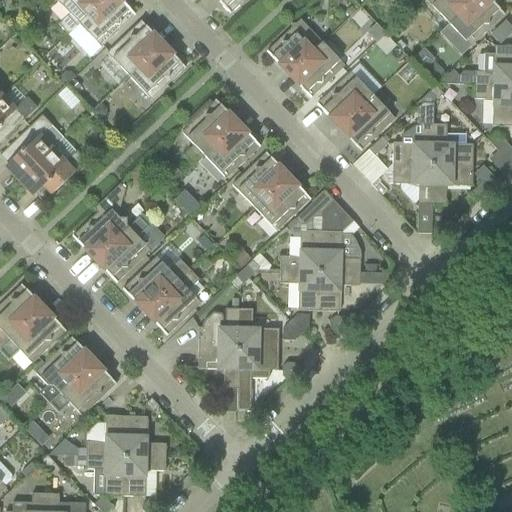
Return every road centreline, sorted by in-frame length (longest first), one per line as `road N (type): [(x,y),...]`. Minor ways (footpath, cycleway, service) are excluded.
road 1 (residential): [(440,283),(167,0)]
road 2 (residential): [(239,467),(0,219)]
road 3 (residential): [(239,467),(440,283)]
